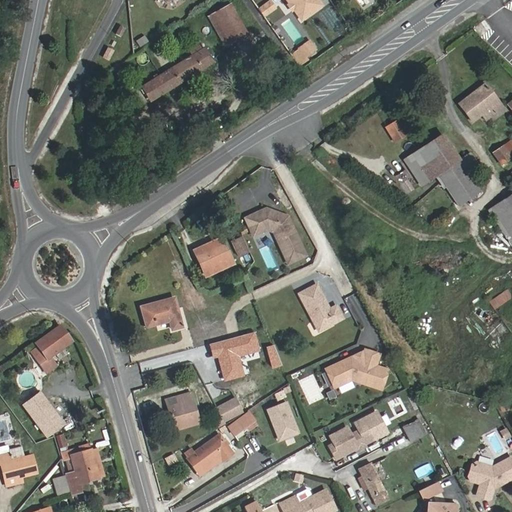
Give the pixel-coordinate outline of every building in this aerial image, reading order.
[(262,15),(276,9),(272,0),(270,0),(258,5),(262,15)] [(282,0),(285,4),(287,4),(289,7),(289,9),(297,20),(317,5),(312,0),(282,0)] [(248,32),(231,2),(207,16),(226,47),(248,32)] [(122,31),(118,28),(113,37),(118,40),(122,31)] [(314,54),(307,45),(297,53),(303,61),(314,54)] [(215,63),(205,46),(140,86),(151,103),(215,63)] [(506,108),(484,83),(456,104),(472,123),(479,118),(484,123),(494,115),(496,116),(506,108)] [(394,140),(404,134),(395,119),(384,125),(394,140)] [(470,153),(460,159),(442,133),(432,140),(411,153),(429,182),(437,176),(458,207),(481,191),(467,171),(477,164),(470,153)] [(511,139),(492,153),(505,171),(511,166),(511,139)] [(511,246),(511,194),(487,210),(511,246)] [(287,213),(266,206),(245,215),(253,233),(267,227),(274,229),(277,238),(295,230),(287,213)] [(236,262),(223,235),(192,250),(205,277),(236,262)] [(240,257),(249,252),(242,236),(234,240),(232,241),(240,257)] [(328,305),(315,281),(297,290),(314,320),(319,322),(321,321),(331,316),(332,319),(342,314),(335,301),(328,305)] [(511,294),(509,289),(490,300),(494,307),(511,296),(511,294)] [(184,327),(175,295),(138,306),(145,329),(168,322),(171,330),(184,327)] [(321,321),(319,322),(314,320),(318,327),(332,319),(331,316),(321,321)] [(222,327),(220,320),(200,325),(203,332),(222,327)] [(33,342),(35,345),(30,349),(39,363),(42,362),(43,364),(45,363),(50,371),(60,364),(55,356),(75,342),(61,323),(33,342)] [(200,325),(190,328),(192,335),(203,332),(200,325)] [(207,342),(224,337),(222,327),(203,332),(207,342)] [(195,346),(207,342),(203,332),(192,335),(195,346)] [(275,343),(264,346),(271,367),(282,363),(275,343)] [(342,360),(339,360),(325,366),(334,384),(351,377),(381,386),(388,366),(375,362),(379,350),(364,346),(364,348),(348,355),(346,359),(342,360)] [(175,395),(176,401),(167,403),(174,430),(202,422),(192,389),(175,394),(175,395)] [(41,390),(21,404),(46,438),(66,425),(41,390)] [(175,395),(165,398),(167,403),(176,401),(175,395)] [(236,401),(235,398),(224,403),(226,407),(236,401)] [(229,418),(242,411),(236,401),(226,407),(229,418)] [(300,433),(287,402),(266,410),(279,442),(300,433)] [(224,420),(229,418),(226,407),(219,410),(222,417),(224,420)] [(255,420),(248,411),(228,425),(234,434),(255,420)] [(219,426),(225,423),(224,420),(222,417),(216,419),(219,426)] [(423,437),(417,423),(404,428),(411,442),(423,437)] [(369,431),(366,426),(333,444),(338,453),(342,452),(344,454),(373,440),(373,438),(383,433),(380,426),(369,431)] [(511,437),(507,428),(501,431),(505,440),(511,437)] [(67,446),(63,432),(55,436),(58,449),(67,446)] [(195,450),(191,447),(182,453),(199,477),(233,453),(220,434),(195,450)] [(91,448),(89,444),(59,452),(61,460),(62,463),(67,461),(74,486),(106,476),(98,447),(91,448)] [(10,461),(9,455),(0,456),(0,465),(0,466),(4,482),(22,478),(37,476),(32,456),(10,461)] [(511,461),(511,460),(493,470),(476,466),(472,468),(469,480),(472,484),(481,486),(478,497),(479,500),(489,503),(492,502),(494,490),(496,490),(497,484),(504,486),(511,481),(511,461)] [(391,498),(372,461),(358,468),(361,475),(368,487),(378,505),(391,498)] [(303,483),(305,475),(295,474),(294,481),(303,483)] [(364,489),(368,487),(361,475),(358,477),(364,489)] [(5,488),(23,485),(22,478),(4,482),(5,488)] [(443,492),(439,483),(420,493),(424,502),(443,492)] [(302,506),(298,499),(281,508),(282,511),(336,511),(328,494),(302,506)]
